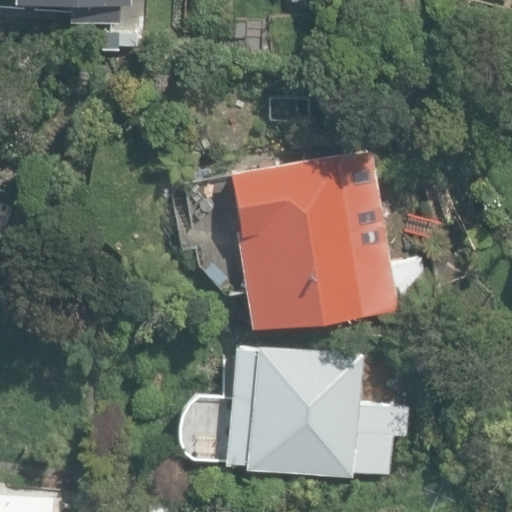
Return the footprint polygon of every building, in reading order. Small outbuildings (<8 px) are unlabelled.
[(65,0),(65,17),(116,19),(116,2),(127,3),(127,0),(65,0)] [(225,167),(247,323),(437,295),(430,247),(420,248),(420,253),(386,258),(369,146),(225,167)] [(460,344),(511,339),(511,320),(509,287),(455,292),(460,344)] [(242,464),(348,472),(348,469),(385,471),(388,432),(401,433),(404,404),(355,400),(359,348),(252,340),(252,345),(230,343),(220,459),(242,461),(242,464)] [(0,511),(51,511),(53,493),(0,489),(0,511)]
